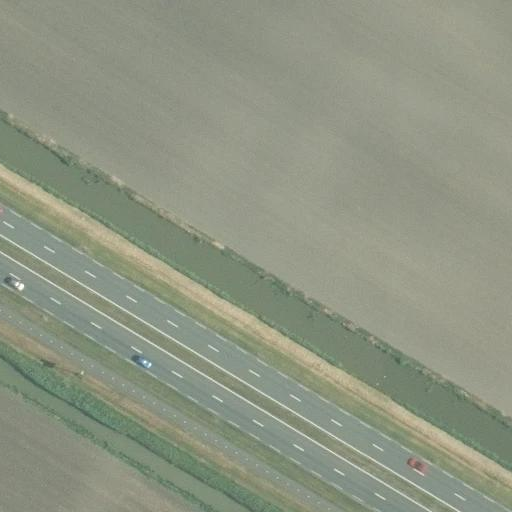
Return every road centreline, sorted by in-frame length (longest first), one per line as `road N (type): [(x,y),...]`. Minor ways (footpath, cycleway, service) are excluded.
road 1 (primary): [(489,511),(0,218)]
road 2 (primary): [(0,266),(407,511)]
